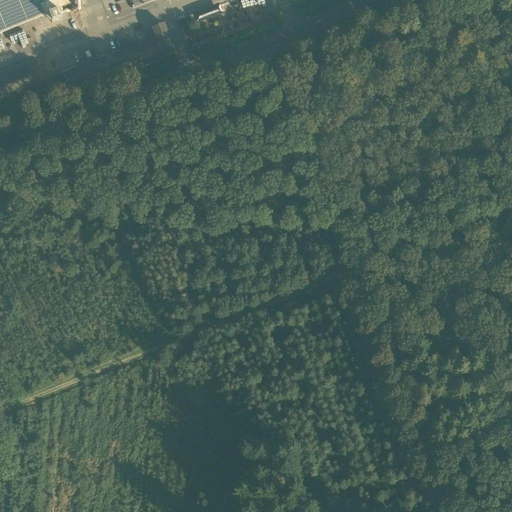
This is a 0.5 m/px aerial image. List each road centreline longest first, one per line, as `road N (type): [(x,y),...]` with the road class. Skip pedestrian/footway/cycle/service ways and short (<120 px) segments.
road 1 (track): [(0,410),(511,204)]
road 2 (unclassified): [(446,511),(256,48)]
road 3 (secondary): [(0,150),(256,48)]
road 4 (secondary): [(256,48),(372,0)]
